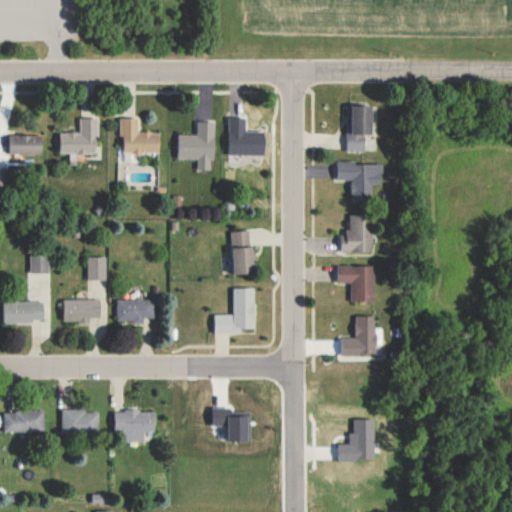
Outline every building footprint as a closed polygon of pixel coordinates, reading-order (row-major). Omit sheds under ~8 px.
[(374,106),(347,106),(348,151),(366,150),(366,135),(374,135),(374,106)] [(267,155),(267,131),(246,131),(247,117),(230,116),(229,155),(267,155)] [(99,118),(80,118),(80,132),(61,132),(60,153),(98,153),(99,118)] [(139,118),(120,118),(120,137),(124,137),(124,154),(127,154),(127,162),(140,162),(140,152),(160,153),(161,132),(139,132),(139,118)] [(216,122),(198,121),(198,135),(178,134),(178,159),(198,159),(198,170),(211,170),(211,160),(215,160),(216,122)] [(43,154),(44,135),(11,135),(11,153),(43,154)] [(383,162),(337,163),(337,180),(352,180),(352,202),(374,201),(374,185),(383,185),(383,162)] [(373,252),(373,214),(349,215),(350,234),(342,234),(342,253),(373,252)] [(236,275),(257,274),(255,246),(251,246),(251,230),(234,231),(236,275)] [(50,274),(50,254),(31,255),(31,274),(50,274)] [(107,280),(106,256),(88,257),(89,280),(107,280)] [(376,266),(340,265),(339,282),(353,282),(352,301),(375,302),(376,266)] [(256,288),(233,288),(233,315),(214,315),(214,333),(242,333),(242,328),(256,328),(256,288)] [(156,299),(118,298),(117,323),(143,323),(143,318),(155,318),(156,299)] [(102,300),(65,299),(65,322),(91,322),(91,318),(102,318),(102,300)] [(45,301),(5,302),(5,322),(46,322),(45,301)] [(343,356),(377,355),(376,316),(356,316),(356,338),(343,338),(343,356)] [(230,441),(251,441),(251,417),(230,416),(230,408),(212,407),(212,425),(231,426),(230,441)] [(100,410),(62,410),(62,433),(99,433),(100,410)] [(4,411),(5,432),(46,431),(45,411),(4,411)] [(127,442),(145,443),(145,432),(156,432),(156,411),(115,411),(115,431),(127,431),(127,442)]
